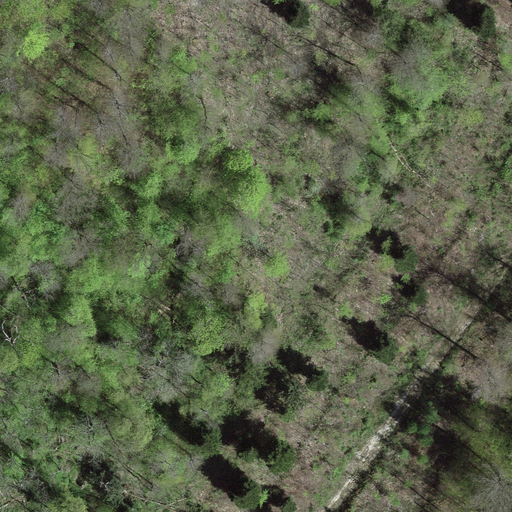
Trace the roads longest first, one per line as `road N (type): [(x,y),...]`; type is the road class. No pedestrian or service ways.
road 1 (track): [(477,0),(345,278),(151,511)]
road 2 (track): [(341,511),(511,266)]
